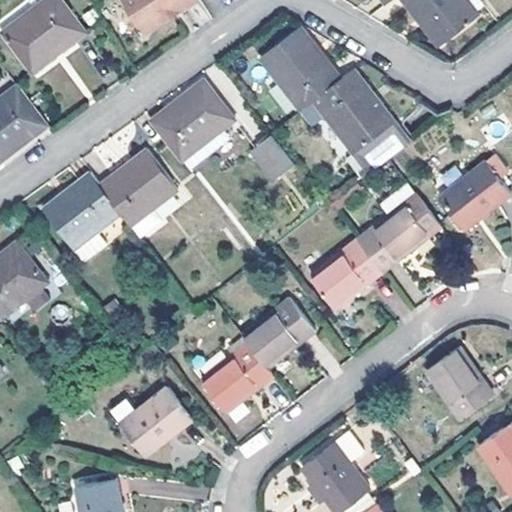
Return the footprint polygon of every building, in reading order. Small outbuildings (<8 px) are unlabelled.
[(64,0),(46,0),(5,32),(36,72),(87,32),(64,0)] [(198,0),(126,0),(148,32),(166,20),(163,16),(181,5),(183,9),(198,0)] [(404,0),(440,46),(481,15),(478,11),(468,0),(404,0)] [(482,0),(468,0),(478,11),(486,5),(482,0)] [(166,20),(183,9),(181,5),(163,16),(166,20)] [(262,57),(303,109),(315,100),(344,79),(302,25),(262,57)] [(344,79),(315,100),(370,171),(391,156),(412,141),(357,69),(344,79)] [(206,79),(154,121),(194,171),(233,141),(223,129),(236,119),(206,79)] [(49,126),(19,85),(0,99),(0,157),(3,161),(49,126)] [(275,180),(297,163),(274,134),(253,151),(275,180)] [(123,212),(132,224),(181,188),(150,148),(102,185),(123,212)] [(489,160),(442,197),(465,229),(511,193),(489,160)] [(100,230),(123,212),(102,185),(92,172),(46,208),(76,249),(100,230)] [(360,179),(344,193),(350,201),(366,189),(360,179)] [(392,214),(361,239),(384,271),(432,234),(443,225),(419,194),(411,182),(383,202),(392,214)] [(344,193),(332,202),(338,210),(350,201),(344,193)] [(100,230),(76,249),(85,261),(109,243),(100,230)] [(384,271),(361,239),(313,275),(337,306),(384,271)] [(18,242),(0,256),(0,311),(4,317),(49,280),(18,242)] [(249,340),(255,347),(270,365),(315,330),(292,298),(245,335),(249,340)] [(233,352),(238,359),(255,347),(249,340),(233,352)] [(228,410),(275,373),(270,365),(255,347),(238,359),(206,383),(228,410)] [(461,347),(428,369),(463,417),(495,395),(461,347)] [(128,396),(113,410),(148,452),(193,418),(170,386),(139,410),(128,396)] [(511,423),(481,444),(511,487),(511,423)] [(351,430),(336,442),(351,462),(367,451),(351,430)] [(336,442),(305,466),(339,511),(341,511),(345,510),(368,492),(372,489),(351,462),(336,442)] [(80,486),(84,511),(123,511),(118,479),(80,486)] [(368,492),(345,510),(346,511),(365,511),(377,503),(368,492)] [(365,511),(389,511),(380,501),(377,503),(365,511)]
